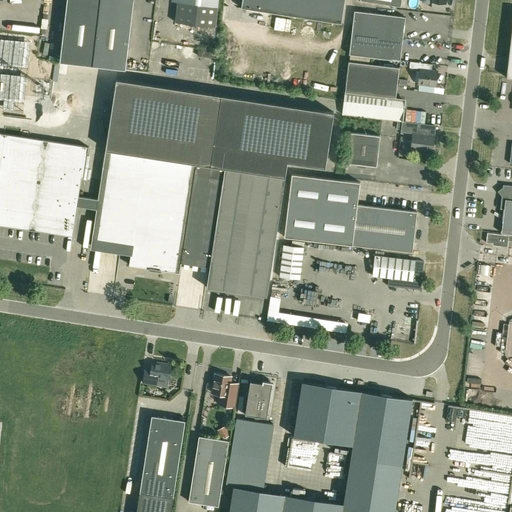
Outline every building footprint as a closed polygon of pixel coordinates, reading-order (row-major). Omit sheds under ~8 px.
[(92,66),(100,0),(67,0),(61,51),(60,62),(92,66)] [(133,0),(100,0),(92,66),(125,70),(127,59),(133,0)] [(178,2),(175,22),(215,27),(218,0),(183,0),(184,3),(178,2)] [(242,0),(241,8),(341,24),(344,0),(242,0)] [(352,33),(403,39),(405,17),(354,11),(352,33)] [(403,39),(352,33),(349,55),(400,61),(403,39)] [(0,99),(4,100),(2,110),(23,112),(31,42),(0,38),(0,99)] [(348,62),(345,94),(342,114),(402,121),(403,121),(405,101),(395,100),(399,68),(348,62)] [(410,62),(410,68),(420,69),(418,84),(419,84),(418,91),(433,93),(434,86),(436,86),(438,71),(432,71),(428,70),(429,64),(410,62)] [(116,79),(105,150),(196,164),(194,174),(182,253),(211,257),(210,267),(207,283),(207,287),(267,296),(268,292),(285,178),(288,161),(325,167),(334,112),(116,79)] [(413,133),(413,134),(411,150),(430,152),(430,146),(433,147),(434,136),(427,135),(427,130),(417,129),(418,123),(403,121),(402,121),(401,128),(401,131),(413,133)] [(376,167),(380,136),(350,132),(346,163),(376,167)] [(0,225),(72,236),(82,177),(83,177),(88,147),(0,133),(0,225)] [(98,199),(92,239),(132,245),(131,255),(129,265),(179,273),(180,269),(181,263),(182,253),(194,174),(196,164),(105,150),(98,199)] [(284,237),(335,243),(340,203),(357,205),(360,182),(292,174),(284,237)] [(511,185),(503,185),(502,189),(499,191),(502,195),(500,209),(504,209),(501,233),(511,233),(511,185)] [(417,212),(357,205),(340,203),(335,243),(412,252),(417,212)] [(492,245),(507,247),(508,235),(487,233),(486,243),(492,243),(492,245)] [(299,279),(300,272),(303,247),(283,245),(280,270),(280,277),(299,279)] [(401,286),(403,287),(420,289),(423,262),(424,262),(424,261),(375,256),(372,276),(390,278),(389,285),(401,286)] [(352,322),(284,312),(286,298),(275,296),(271,320),(351,332),(352,322)] [(145,371),(143,382),(156,385),(157,377),(169,379),(169,377),(171,377),(172,376),(173,373),(172,371),(170,371),(171,365),(169,365),(169,364),(163,363),(163,364),(152,362),(151,371),(145,371)] [(215,374),(212,393),(220,394),(219,404),(234,407),(238,384),(230,383),(231,376),(215,374)] [(268,417),(273,382),(263,380),(262,383),(250,381),(245,414),(268,418),(268,417)] [(344,503),(234,486),(229,511),(394,511),(403,460),(412,398),(302,381),(294,436),(353,445),(344,503)] [(140,492),(136,511),(170,511),(173,497),(186,420),(152,415),(140,492)] [(225,425),(217,429),(222,439),(230,435),(225,425)] [(219,506),(229,441),(199,436),(189,501),(219,506)]
